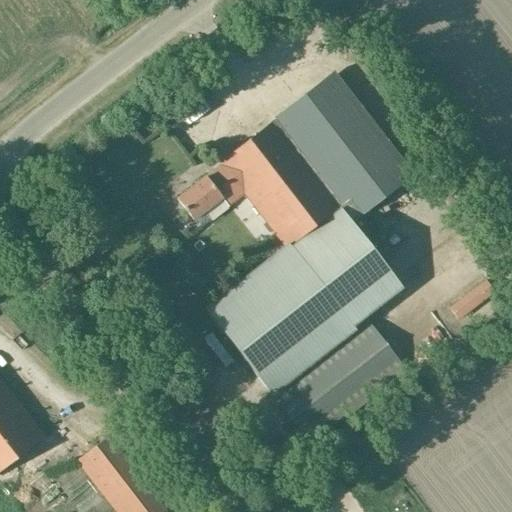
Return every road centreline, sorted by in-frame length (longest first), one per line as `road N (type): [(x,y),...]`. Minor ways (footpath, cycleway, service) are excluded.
road 1 (tertiary): [(233,511),(0,208)]
road 2 (tertiary): [(0,161),(32,126),(198,0)]
